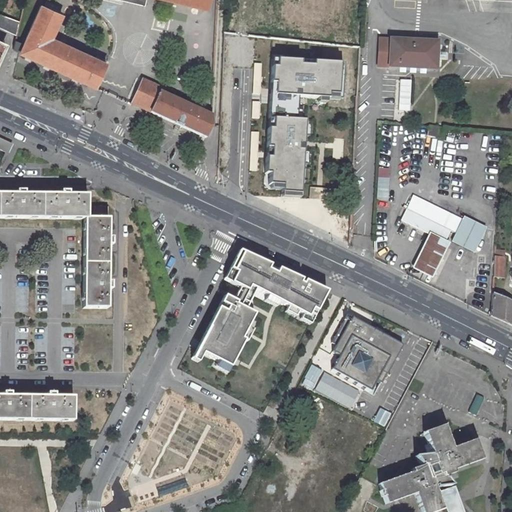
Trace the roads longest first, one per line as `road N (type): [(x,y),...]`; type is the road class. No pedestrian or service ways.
road 1 (secondary): [(511,353),(234,219)]
road 2 (secondary): [(234,219),(0,107)]
road 3 (residential): [(156,375),(254,424),(227,487),(157,511)]
road 4 (residential): [(156,375),(234,219)]
road 5 (residential): [(94,511),(95,493),(156,375)]
road 6 (unclassified): [(219,0),(215,125)]
